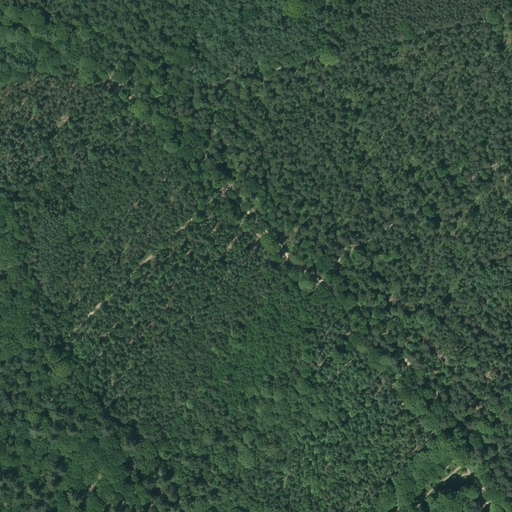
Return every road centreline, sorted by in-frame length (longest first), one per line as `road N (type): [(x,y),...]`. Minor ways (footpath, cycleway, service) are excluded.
road 1 (track): [(191,147),(294,264),(349,297),(451,421)]
road 2 (track): [(511,13),(143,102)]
road 3 (track): [(191,147),(153,108),(70,59)]
road 4 (track): [(189,0),(191,147)]
